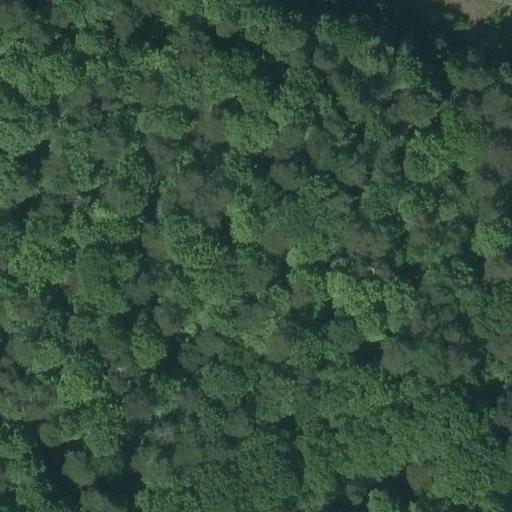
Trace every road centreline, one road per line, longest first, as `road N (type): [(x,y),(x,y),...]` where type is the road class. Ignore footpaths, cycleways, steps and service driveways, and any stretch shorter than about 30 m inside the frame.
road 1 (track): [(150,511),(0,37)]
road 2 (track): [(511,360),(127,511)]
road 3 (track): [(482,511),(469,377)]
